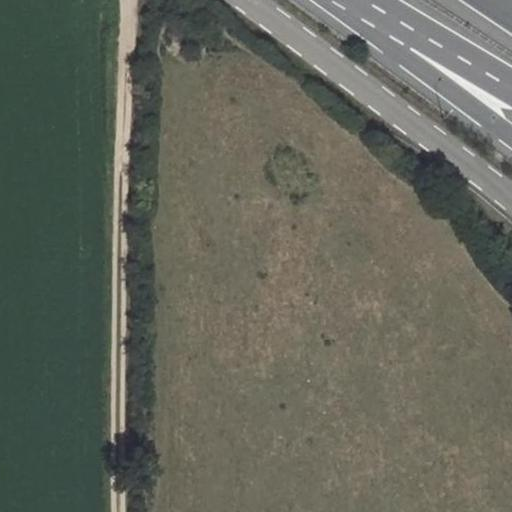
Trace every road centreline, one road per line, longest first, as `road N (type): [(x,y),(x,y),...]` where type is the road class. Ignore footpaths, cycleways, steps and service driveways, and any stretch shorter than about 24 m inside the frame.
road 1 (track): [(118,511),(116,246),(129,0)]
road 2 (motorway): [(334,0),(511,136)]
road 3 (motorway): [(364,0),(511,87)]
